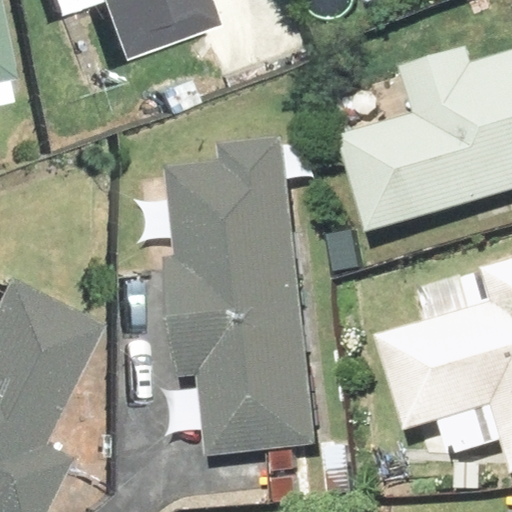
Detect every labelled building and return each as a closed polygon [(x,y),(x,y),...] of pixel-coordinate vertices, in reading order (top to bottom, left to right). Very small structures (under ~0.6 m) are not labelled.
[(27,0),(30,12),(72,0),(85,0),(98,43),(192,17),(187,0),(27,0)] [(341,120),(368,224),(511,185),(511,42),(464,55),(459,36),(397,52),(410,102),(341,120)] [(282,170),(309,168),(306,131),(206,139),(208,155),(154,159),(157,186),(122,189),(126,239),(160,237),(171,375),(154,376),(158,425),(196,422),(198,447),(304,438),(282,170)] [(421,316),(373,328),(399,428),(441,417),(449,446),(494,434),(502,466),(511,462),(511,244),(410,272),(421,316)] [(25,428),(82,318),(0,274),(0,511),(14,511),(51,442),(25,428)]
